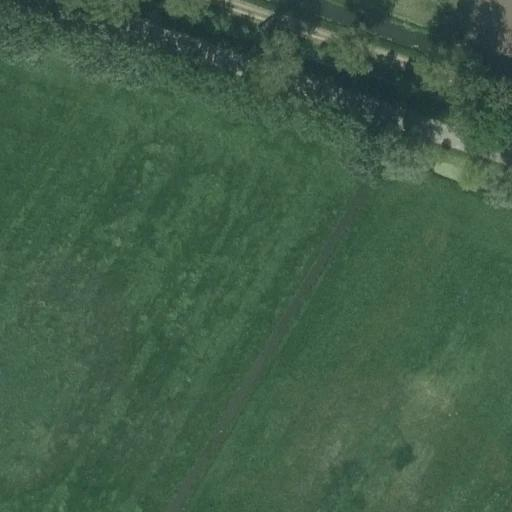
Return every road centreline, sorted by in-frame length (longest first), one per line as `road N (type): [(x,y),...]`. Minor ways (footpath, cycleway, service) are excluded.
road 1 (tertiary): [(511,158),(41,0)]
road 2 (track): [(229,0),(511,97)]
